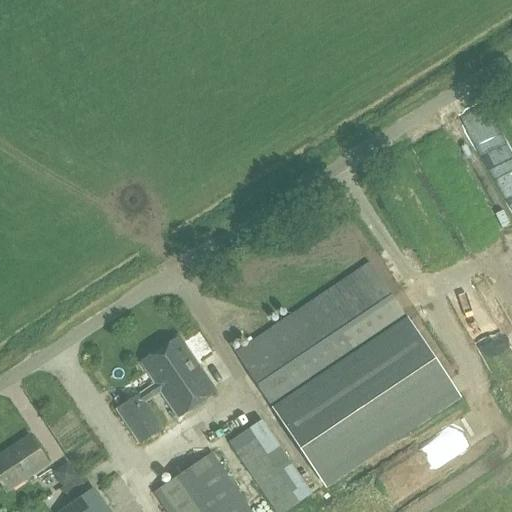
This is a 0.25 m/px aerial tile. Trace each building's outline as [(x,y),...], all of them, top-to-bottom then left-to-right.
[(473,244),(479,255),(506,240),(500,229),(473,244)] [(236,353),(282,422),(415,332),(369,263),(236,353)] [(117,410),(140,444),(163,429),(146,402),(161,393),(178,419),(217,392),(180,336),(140,363),(155,384),(140,394),(117,410)] [(194,343),(223,394),(235,387),(206,336),(194,343)] [(230,442),(277,511),(285,511),(308,497),(259,423),(230,442)] [(0,456),(0,482),(6,492),(49,464),(31,436),(0,456)] [(154,493),(167,511),(251,511),(212,454),(154,493)] [(53,472),(63,488),(79,478),(69,462),(53,472)] [(128,475),(113,481),(124,509),(139,502),(128,475)] [(79,478),(63,489),(70,499),(86,488),(79,478)] [(58,511),(100,511),(87,493),(58,511)]
